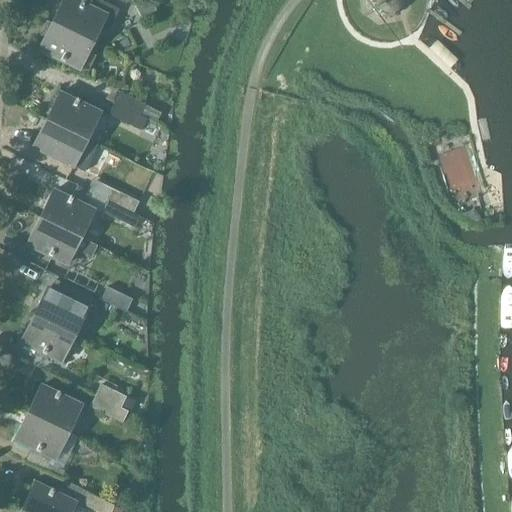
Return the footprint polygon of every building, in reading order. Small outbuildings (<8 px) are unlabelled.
[(73,0),(62,0),(51,22),(92,42),(105,16),(83,5),(84,2),(82,0),(80,3),(73,0)] [(366,0),(368,10),(381,19),(395,16),(403,4),(402,0),(366,0)] [(79,69),(92,42),(51,22),(38,49),(79,69)] [(119,92),(113,104),(155,124),(160,113),(119,92)] [(58,94),(45,121),(85,141),(99,114),(77,103),(78,100),(75,99),(74,101),(58,94)] [(113,104),(107,115),(140,131),(149,136),(155,124),(113,104)] [(85,141),(45,121),(32,147),(72,167),(80,151),(91,157),(96,146),(85,141)] [(138,202),(91,179),(85,190),(107,201),(132,213),(138,202)] [(79,238),(93,211),(71,200),(72,197),(69,196),(68,198),(52,191),(39,218),(79,238)] [(140,216),(132,213),(107,201),(101,212),(134,228),(140,216)] [(66,265),(79,238),(39,218),(26,245),(66,265)] [(106,287),(100,300),(125,312),(131,300),(106,287)] [(46,288),(33,315),(73,335),(86,308),(64,298),(66,295),(63,293),(61,296),(46,288)] [(125,312),(100,300),(95,310),(120,322),(125,312)] [(73,335),(33,315),(19,342),(60,362),(73,335)] [(120,409),(120,408),(125,397),(100,385),(94,396),(120,409)] [(39,386),(26,413),(67,433),(80,406),(58,395),(59,392),(57,391),(55,394),(39,386)] [(120,409),(94,396),(89,408),(121,424),(127,412),(120,408),(120,409)] [(67,433),(26,413),(13,440),(54,460),(67,433)] [(47,463),(44,471),(60,479),(63,471),(49,464),(47,463)] [(33,483),(20,510),(23,511),(69,511),(74,504),(52,493),(53,490),(50,488),(49,491),(33,483)] [(110,511),(113,506),(88,494),(83,505),(96,511),(110,511)]
